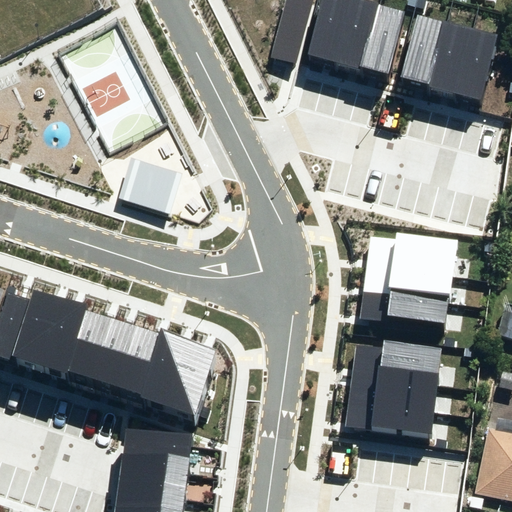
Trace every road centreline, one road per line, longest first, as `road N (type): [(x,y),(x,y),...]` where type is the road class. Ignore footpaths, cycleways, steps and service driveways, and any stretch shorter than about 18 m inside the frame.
road 1 (residential): [(291,263),(189,276),(0,216)]
road 2 (residential): [(291,263),(167,0)]
road 3 (residential): [(265,511),(291,263)]
